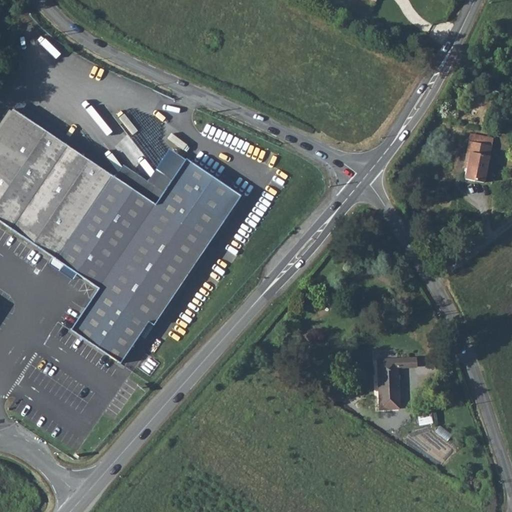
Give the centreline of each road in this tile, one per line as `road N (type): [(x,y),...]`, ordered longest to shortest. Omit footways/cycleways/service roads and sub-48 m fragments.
road 1 (secondary): [(83,497),(364,179)]
road 2 (tertiary): [(41,0),(99,50),(325,153),(364,179)]
road 3 (tertiary): [(364,179),(441,298),(511,489)]
road 4 (secondary): [(364,179),(423,99),(474,0)]
